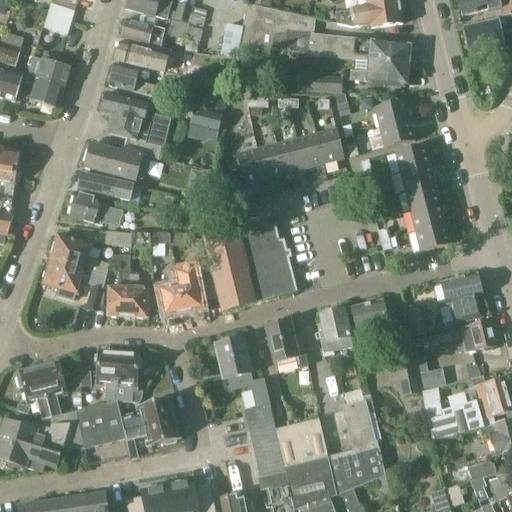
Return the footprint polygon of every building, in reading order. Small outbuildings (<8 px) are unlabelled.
[(42,29),(43,30),(47,17),(50,5),(51,2),(44,0),(14,0),(13,7),(23,9),(24,8),(40,12),(36,30),(41,32),(42,29)] [(128,0),(127,8),(166,19),(171,0),(169,0),(128,0)] [(371,30),(403,25),(399,0),(366,0),(368,10),(336,15),(338,25),(353,28),(371,26),(371,30)] [(490,21),(507,18),(506,14),(505,8),(509,0),(495,0),(493,1),(492,0),(457,0),(462,18),(484,12),(486,19),(490,19),(490,21)] [(47,17),(71,24),(74,12),(50,5),(47,17)] [(175,21),(190,25),(203,28),(207,13),(179,5),(175,21)] [(310,57),(371,63),(407,67),(408,64),(411,62),(413,46),(315,37),(316,21),(248,6),(240,48),(310,55),(310,57)] [(511,27),(511,16),(507,18),(490,21),(490,19),(486,19),(487,24),(465,28),(470,55),(502,49),(500,34),(510,32),(511,27)] [(71,24),(47,17),(43,30),(67,36),(71,24)] [(146,48),(170,55),(170,53),(160,49),(165,32),(127,21),(122,39),(146,45),(146,48)] [(171,21),(168,36),(200,43),(203,31),(189,28),(190,25),(175,21),(171,21)] [(242,36),(226,33),(221,56),(237,59),(242,36)] [(170,55),(146,48),(121,41),(116,62),(166,73),(170,55)] [(23,49),(5,43),(1,57),(0,56),(0,98),(15,104),(23,77),(15,74),(23,49)] [(196,55),(173,52),(171,65),(193,69),(196,55)] [(42,61),(34,58),(28,78),(65,89),(71,69),(56,65),(57,60),(44,56),(42,61)] [(407,68),(407,67),(371,63),(370,74),(352,72),(351,81),(405,87),(406,79),(409,79),(410,68),(407,68)] [(160,100),(163,89),(136,83),(139,71),(114,65),(109,87),(137,94),(151,98),(160,100)] [(65,89),(28,78),(21,98),(31,101),(31,102),(58,110),(64,89),(65,89)] [(192,80),(180,78),(177,95),(189,97),(192,80)] [(343,80),(308,78),(307,93),(342,95),(343,80)] [(226,88),(215,88),(213,105),(217,105),(216,111),(225,112),(226,101),(224,101),(226,88)] [(109,135),(128,140),(162,148),(169,121),(146,115),(149,105),(106,94),(102,113),(114,116),(113,121),(112,121),(108,136),(109,136),(109,135)] [(248,109),(258,109),(258,101),(248,101),(248,109)] [(268,101),(258,101),(258,109),(268,109),(268,101)] [(288,110),(288,101),(278,101),(278,110),(288,110)] [(288,101),(288,110),(298,110),(298,101),(288,101)] [(375,109),(380,129),(410,121),(405,101),(375,109)] [(329,111),(329,102),(319,102),(319,111),(329,111)] [(195,109),(191,126),(218,132),(222,115),(195,109)] [(416,142),(410,121),(380,129),(385,150),(416,142)] [(343,128),(345,138),(353,136),(351,126),(343,128)] [(337,130),(317,135),(324,165),(345,160),(337,130)] [(304,170),(324,165),(317,135),(297,140),(304,170)] [(356,146),(353,136),(345,138),(348,148),(356,146)] [(159,160),(162,148),(128,140),(125,151),(123,150),(122,154),(91,145),(85,169),(136,183),(137,179),(142,181),(145,179),(148,176),(150,168),(150,164),(148,161),(142,160),(143,156),(159,160)] [(284,175),(304,170),(297,140),(277,145),(284,175)] [(264,181),(284,175),(277,145),(256,150),(264,181)] [(396,153),(401,173),(431,166),(426,146),(396,153)] [(0,234),(6,235),(10,236),(15,216),(12,215),(16,185),(16,182),(20,183),(22,173),(18,173),(20,150),(0,147),(0,234)] [(244,186),(264,181),(256,150),(236,155),(244,186)] [(369,161),(361,163),(363,173),(372,171),(369,161)] [(401,173),(406,194),(436,186),(431,166),(401,173)] [(202,172),(199,201),(216,205),(217,200),(219,176),(219,174),(202,172)] [(129,202),(133,186),(82,174),(78,190),(129,202)] [(219,176),(217,200),(233,201),(235,178),(219,176)] [(406,194),(411,214),(441,206),(436,186),(406,194)] [(368,193),(371,202),(379,200),(377,191),(368,193)] [(119,227),(122,212),(99,207),(101,200),(76,195),(70,219),(100,226),(103,226),(103,224),(119,227)] [(382,210),(379,200),(371,202),(373,212),(382,210)] [(215,217),(216,205),(199,201),(198,215),(215,217)] [(411,214),(416,234),(446,226),(441,206),(411,214)] [(215,217),(198,215),(195,214),(192,234),(213,235),(215,217)] [(239,235),(238,231),(205,240),(210,261),(199,264),(209,301),(219,298),(223,312),(297,293),(284,240),(280,241),(276,225),(239,235)] [(451,246),(446,226),(416,234),(421,254),(451,246)] [(381,242),(389,240),(387,230),(379,232),(381,242)] [(130,249),(130,250),(151,251),(152,246),(151,234),(131,233),(131,236),(130,249)] [(130,249),(131,236),(106,234),(105,247),(130,249)] [(170,235),(151,234),(152,246),(170,246),(170,235)] [(54,250),(51,261),(84,271),(99,275),(107,277),(111,265),(88,259),(91,247),(58,237),(57,240),(55,241),(53,248),(54,250)] [(389,240),(381,242),(384,252),(392,250),(389,240)] [(128,319),(130,276),(131,258),(120,257),(114,258),(111,266),(120,266),(119,290),(109,289),(108,318),(128,319)] [(99,275),(84,271),(51,261),(48,272),(45,273),(43,280),(45,282),(44,285),(59,289),(57,297),(72,301),(74,294),(77,295),(81,281),(93,285),(104,288),(107,277),(99,275)] [(186,271),(176,272),(184,314),(204,311),(198,283),(196,269),(186,271)] [(165,318),(184,314),(176,272),(166,274),(169,288),(159,290),(165,318)] [(130,276),(128,319),(147,320),(149,291),(139,291),(140,277),(130,276)] [(482,297),(478,276),(442,285),(447,305),(450,304),(456,325),(482,318),(477,298),(482,297)] [(97,313),(104,288),(93,285),(86,309),(97,313)] [(371,330),(389,326),(386,315),(393,313),(390,302),(383,303),(383,301),(352,309),(361,349),(359,349),(363,365),(371,363),(368,348),(375,347),(371,330)] [(413,338),(427,335),(420,306),(406,309),(413,338)] [(324,356),(353,349),(344,310),(320,316),(322,326),(318,327),(324,356)] [(494,346),(497,346),(491,322),(461,329),(464,342),(458,344),(460,353),(466,351),(467,353),(484,349),(486,351),(493,350),(494,346)] [(291,323),(266,328),(274,365),(299,359),(301,369),(308,368),(302,337),(299,335),(297,335),(294,335),(291,323)] [(414,350),(462,339),(460,330),(412,341),(414,350)] [(252,391),(257,411),(271,408),(264,380),(253,382),(243,340),(216,346),(224,381),(228,380),(231,392),(248,388),(249,392),(252,391)] [(396,344),(401,369),(415,366),(410,341),(396,344)] [(105,406),(115,403),(118,355),(98,354),(98,356),(94,356),(94,367),(97,367),(96,384),(106,384),(105,406)] [(118,355),(115,403),(117,403),(138,403),(141,400),(142,393),(125,392),(126,385),(136,386),(137,369),(140,370),(141,359),(137,359),(138,356),(118,355)] [(425,360),(416,362),(419,376),(428,374),(425,360)] [(39,370),(51,419),(61,417),(56,396),(65,394),(61,378),(65,377),(62,367),(58,368),(58,365),(39,370)] [(397,369),(403,398),(421,394),(415,366),(401,369),(397,369)] [(51,419),(39,370),(19,375),(20,378),(17,379),(19,389),(23,388),(27,404),(37,401),(42,421),(51,419)] [(428,374),(419,376),(422,391),(446,386),(443,371),(428,374)] [(91,388),(91,374),(80,375),(81,388),(91,388)] [(467,391),(471,405),(473,404),(479,431),(481,430),(496,426),(494,418),(511,412),(511,405),(504,380),(467,391)] [(433,443),(479,431),(473,404),(471,405),(442,413),(439,390),(422,393),(427,420),(433,443)] [(121,417),(124,432),(174,420),(169,400),(166,401),(165,398),(155,400),(156,404),(140,408),(142,418),(134,420),(133,414),(121,417)] [(117,403),(115,403),(105,406),(77,413),(86,450),(126,440),(124,432),(121,417),(117,403)] [(30,409),(19,405),(17,412),(28,416),(30,409)] [(357,457),(330,463),(338,497),(353,490),(378,480),(386,477),(381,452),(378,453),(367,407),(351,410),(360,449),(356,450),(357,457)] [(243,414),(248,435),(262,432),(276,428),(271,408),(257,411),(243,414)] [(72,425),(64,447),(83,450),(86,450),(77,413),(69,415),(70,425),(72,425)] [(24,427),(5,421),(0,437),(0,461),(42,475),(46,465),(57,469),(64,447),(72,425),(70,425),(69,415),(61,417),(51,419),(51,427),(51,430),(26,422),(24,427)] [(124,432),(126,440),(131,460),(139,458),(134,440),(147,436),(149,446),(166,442),(166,446),(177,443),(176,440),(179,439),(174,420),(124,432)] [(290,486),(296,511),(321,503),(330,500),(338,497),(330,463),(320,421),(276,430),(278,440),(281,452),(284,463),(287,475),(290,486)] [(511,421),(496,426),(481,430),(484,438),(490,436),(496,457),(503,455),(504,460),(511,457),(511,421)] [(248,435),(251,446),(278,440),(276,430),(276,428),(262,432),(248,435)] [(253,458),(281,452),(278,440),(251,446),(253,458)] [(284,463),(281,452),(253,458),(256,470),(284,463)] [(287,475),(284,463),(256,470),(259,481),(287,475)] [(470,484),(470,483),(483,480),(497,476),(494,466),(489,463),(466,470),(470,484)] [(268,491),(290,486),(287,475),(259,481),(261,491),(268,491)] [(386,477),(378,480),(381,493),(396,490),(393,475),(386,477)] [(483,480),(470,483),(475,493),(487,488),(483,480)] [(498,480),(488,482),(494,497),(503,493),(498,480)] [(192,482),(166,487),(170,511),(215,511),(211,491),(195,495),(193,488),(192,482)] [(272,511),(294,511),(296,511),(290,486),(268,491),(272,511)] [(143,505),(127,509),(127,511),(170,511),(166,487),(141,492),(142,498),(143,505)] [(464,505),(458,487),(445,492),(451,509),(464,505)] [(338,497),(330,500),(334,511),(361,511),(353,490),(338,497)] [(436,511),(451,511),(444,491),(431,496),(436,511)] [(75,500),(77,511),(107,511),(105,495),(75,500)] [(255,511),(252,499),(237,502),(236,498),(232,499),(232,498),(220,501),(222,511),(255,511)] [(77,511),(75,500),(47,504),(47,511),(77,511)] [(334,511),(330,500),(321,503),(296,511),(294,511),(334,511)]
